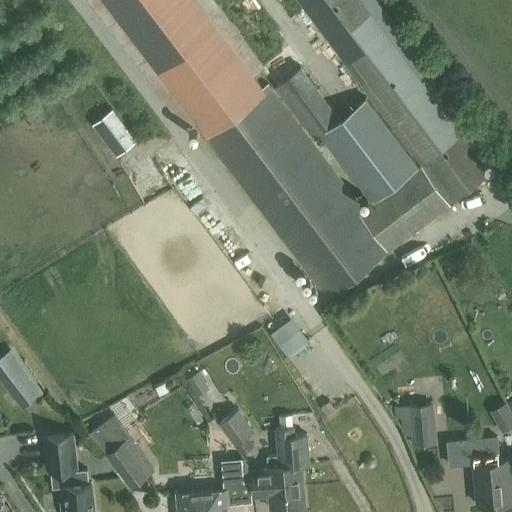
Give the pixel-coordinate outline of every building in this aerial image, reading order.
[(103,0),(328,296),(493,171),(362,0),(299,0),(421,163),(417,166),(364,96),(338,116),(298,64),(274,83),(313,135),(319,130),(372,200),(356,212),(196,0),(103,0)] [(498,287),(485,293),(489,303),(503,296),(498,287)] [(0,357),(0,378),(22,408),(44,391),(12,348),(0,357)] [(496,408),(506,429),(511,425),(511,400),(496,408)] [(432,403),(411,405),(415,442),(435,440),(432,403)] [(251,465),(262,457),(246,435),(245,436),(229,413),(220,420),(236,443),(235,443),(251,465)] [(305,505),(301,462),(310,461),(307,432),(294,433),(293,425),(276,427),(279,453),(267,455),(268,464),(268,466),(252,468),(255,494),(270,493),(271,507),(305,505)] [(53,486),(64,485),(65,494),(60,494),(62,511),(67,511),(66,511),(94,511),(91,481),(89,481),(87,468),(77,469),(73,431),(46,434),(50,470),(51,470),(53,486)] [(478,504),(511,500),(511,491),(509,457),(499,458),(497,435),(448,440),(450,463),(474,461),(478,504)] [(130,486),(146,474),(149,471),(125,440),(106,454),(130,486)] [(242,457),(222,459),(224,482),(244,480),(242,457)] [(228,486),(177,491),(176,491),(178,511),(222,511),(221,503),(230,502),(228,486)]
